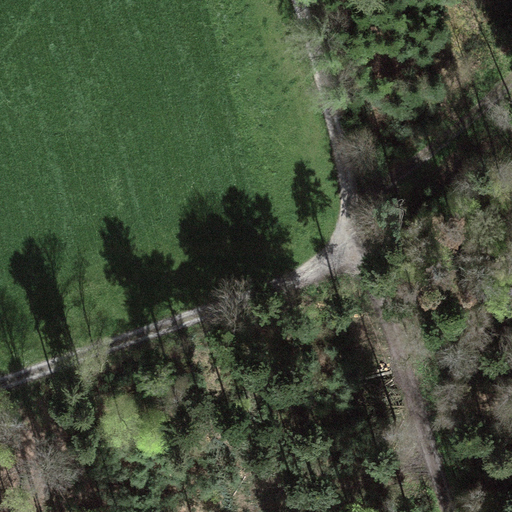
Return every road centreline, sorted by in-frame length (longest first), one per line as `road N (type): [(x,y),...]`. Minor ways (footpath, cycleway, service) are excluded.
road 1 (track): [(0,375),(360,247)]
road 2 (track): [(360,247),(443,511)]
road 3 (track): [(295,0),(360,247)]
